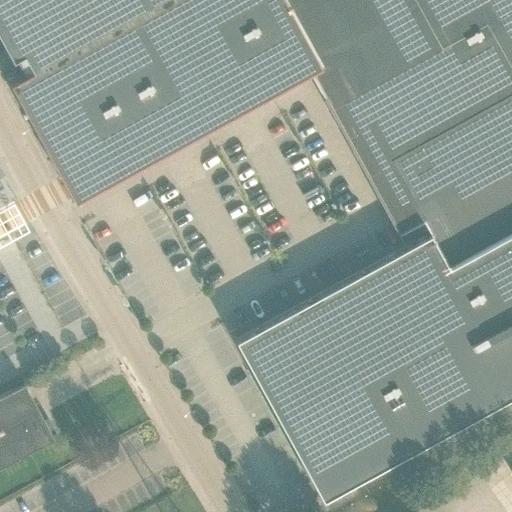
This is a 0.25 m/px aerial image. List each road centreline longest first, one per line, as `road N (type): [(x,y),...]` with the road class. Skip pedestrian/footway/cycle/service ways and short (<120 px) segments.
road 1 (unclassified): [(227,511),(0,123)]
road 2 (unknown): [(320,242),(370,209),(337,139),(311,96),(299,93),(247,117)]
road 3 (unknown): [(273,511),(276,483),(182,319)]
road 4 (unknown): [(172,421),(38,511)]
road 5 (unknown): [(182,319),(110,192)]
road 6 (unknown): [(247,117),(320,242)]
road 7 (unknown): [(182,153),(251,280)]
